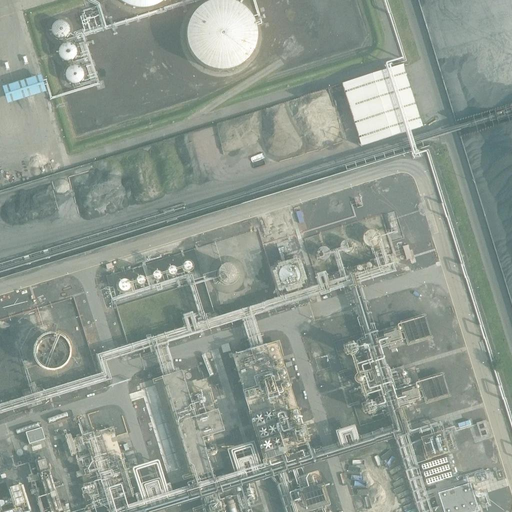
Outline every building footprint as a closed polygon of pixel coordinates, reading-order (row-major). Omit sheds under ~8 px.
[(113,0),(118,4),(123,8),(128,10),(134,12),(140,13),(146,13),(152,12),(157,10),(162,7),(167,3),(169,0),(113,0)] [(258,45),(258,40),(257,34),(256,28),(253,22),(250,17),(246,13),(241,9),(236,7),(230,5),(224,4),(218,4),(212,5),(207,7),(202,10),(197,13),(193,18),(190,23),(187,28),(186,34),(185,40),(186,46),(187,52),(190,57),(193,62),(197,67),(202,70),(207,73),(213,75),(219,76),(225,76),(231,75),(237,73),(242,70),(247,66),(251,62),(254,57),(256,51),(258,45)] [(68,35),(68,33),(68,30),(67,28),(66,26),(64,24),(61,23),(59,23),(56,24),(54,25),(52,27),(51,29),(51,31),(51,34),(52,36),(53,38),(55,40),(58,41),(60,41),(63,41),(65,39),(67,38),(68,35)] [(76,60),(76,57),(75,54),(74,51),(71,50),(68,49),(65,49),(62,51),(60,53),(59,56),(60,59),(61,62),(63,64),(66,66),(69,66),(72,65),(74,63),(76,60)] [(425,129),(406,66),(346,85),(365,148),(425,129)] [(82,81),(83,78),(82,75),(81,73),(79,71),(76,70),(73,70),(71,71),(68,72),(67,75),(66,77),(66,80),(67,83),(69,85),(71,86),(74,87),(77,86),(79,85),(81,83),(82,81)] [(42,80),(3,92),(8,109),(47,97),(42,80)] [(397,225),(397,222),(396,220),(394,219),(391,218),(388,219),(386,220),(384,222),(384,225),(384,227),(386,229),(387,231),(390,231),(392,231),(395,230),(396,228),(397,225)] [(374,233),(374,232),(374,230),(372,227),(370,226),(367,226),(365,226),(363,228),(361,230),(361,233),(362,235),(363,237),(365,239),(368,239),(370,239),(372,237),(374,235),(374,233)] [(349,242),(349,241),(348,239),(347,237),(345,235),(343,235),(340,235),(338,236),(336,239),(335,241),(336,244),(337,246),(339,248),(341,248),(344,248),(346,247),(348,244),(349,242)] [(327,248),(327,247),(326,245),(325,243),(323,241),(320,241),(317,241),(315,243),(314,245),(313,248),(314,250),(315,252),(317,254),(320,254),(322,254),(325,252),(326,250),(327,248)] [(298,270),(298,269),(298,267),(297,265),(296,262),(295,261),(293,260),(291,259),(289,258),(287,258),(283,259),(280,260),(279,261),(276,265),(276,267),(276,269),(276,272),(276,274),(278,276),(279,277),(281,279),(283,280),(286,281),(289,280),(291,280),(295,277),(297,274),(298,272),(298,270)] [(217,284),(237,284),(237,264),(217,265),(217,284)] [(426,311),(397,321),(407,348),(435,338),(426,311)] [(70,346),(70,341),(68,338),(66,334),(64,331),(61,329),(56,327),(52,326),(49,326),(45,327),(42,328),(39,329),(36,332),(34,335),(32,339),(31,342),(31,346),(31,350),(32,353),(34,357),(37,360),(41,363),(44,364),(48,365),(51,365),(55,365),(58,363),(62,361),(64,359),(67,357),(68,353),(69,350),(70,346)] [(362,347),(354,337),(345,343),(354,354),(362,347)] [(234,353),(247,398),(276,390),(264,345),(234,353)] [(446,366),(414,376),(420,396),(452,386),(446,366)] [(215,462),(188,371),(162,379),(189,470),(215,462)] [(381,405),(376,394),(364,400),(369,410),(381,405)] [(251,410),(264,456),(282,451),(270,405),(251,410)] [(150,413),(154,427),(163,424),(164,426),(170,424),(166,408),(160,409),(161,410),(150,413)] [(453,417),(417,428),(425,454),(461,444),(453,417)] [(28,445),(44,440),(41,429),(25,433),(28,445)] [(8,438),(0,440),(0,452),(11,449),(8,438)] [(476,448),(457,454),(463,476),(483,470),(476,448)] [(49,449),(33,453),(36,466),(52,462),(49,449)] [(27,501),(18,467),(0,472),(0,478),(8,506),(27,501)] [(323,477),(299,484),(305,501),(328,494),(323,477)] [(471,484),(439,493),(444,511),(478,511),(479,511),(471,484)] [(238,511),(234,498),(219,503),(221,511),(238,511)]
